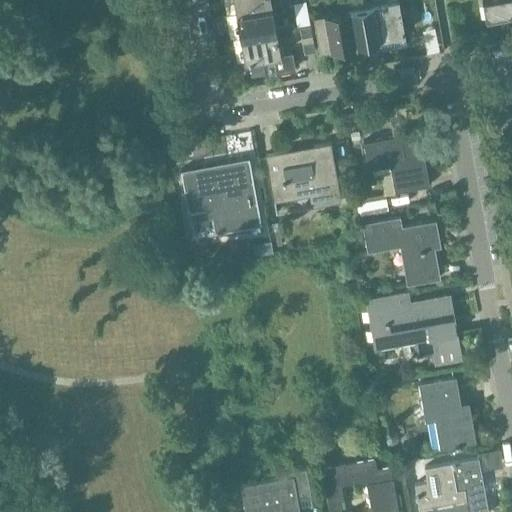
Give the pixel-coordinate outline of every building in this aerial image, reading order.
[(233,0),(236,12),(271,6),(270,0),(233,0)] [(398,0),(384,0),(373,2),(379,37),(404,33),(398,0)] [(511,0),(482,0),(486,18),(511,13),(511,0)] [(373,2),(349,6),(355,42),(379,37),(373,2)] [(236,12),(240,37),(276,30),(271,6),(236,12)] [(355,42),(349,6),(313,13),(319,48),(355,42)] [(245,62),(263,58),(266,74),(295,69),(292,53),(280,55),(276,30),(240,37),(245,62)] [(511,106),(510,95),(501,97),(503,110),(506,109),(511,142),(511,106)] [(429,184),(427,174),(418,126),(398,130),(399,134),(363,141),(363,142),(367,141),(371,164),(389,161),(394,191),(429,184)] [(274,201),(308,195),(310,206),(341,200),(330,142),(265,154),(274,201)] [(181,168),(189,210),(219,204),(223,230),(260,223),(248,156),(181,168)] [(440,277),(434,246),(432,236),(438,235),(436,219),(402,225),(400,215),(362,222),(367,250),(404,244),(411,281),(395,284),(395,285),(440,277)] [(415,335),(418,354),(433,351),(436,363),(460,359),(458,347),(459,347),(449,293),(403,302),(402,300),(388,303),(386,294),(367,298),(369,306),(368,306),(375,345),(376,345),(376,342),(415,335)] [(462,413),(461,403),(456,375),(418,381),(425,420),(434,418),(440,447),(476,441),(470,411),(462,413)] [(485,465),(505,460),(501,444),(481,449),(485,465)] [(329,511),(341,511),(340,500),(343,499),(340,484),(365,479),(371,511),(398,511),(390,465),(376,467),(374,456),(321,466),(329,511)] [(419,511),(488,511),(478,456),(455,461),(454,460),(451,461),(452,461),(424,466),(427,481),(415,483),(416,492),(415,492),(416,496),(417,496),(419,511)] [(245,511),(299,511),(297,499),(311,496),(306,467),(284,471),(285,476),(240,484),(245,511)]
